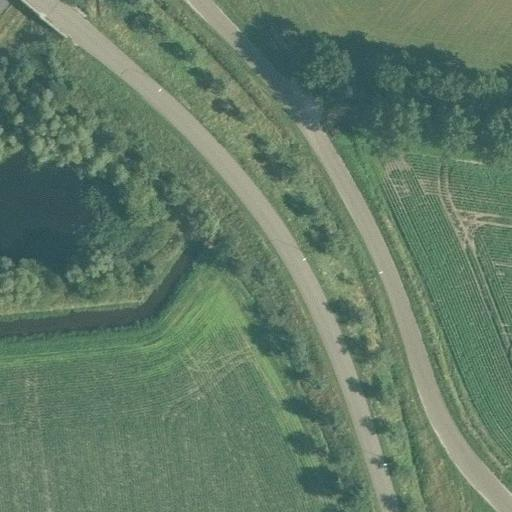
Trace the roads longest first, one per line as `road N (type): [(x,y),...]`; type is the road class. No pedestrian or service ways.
road 1 (unclassified): [(387,511),(338,356),(295,260),(195,136),(43,0)]
road 2 (unclassified): [(511,511),(466,463),(441,418),(371,234),(346,190),(289,103),(201,0)]
road 3 (track): [(267,75),(511,89)]
